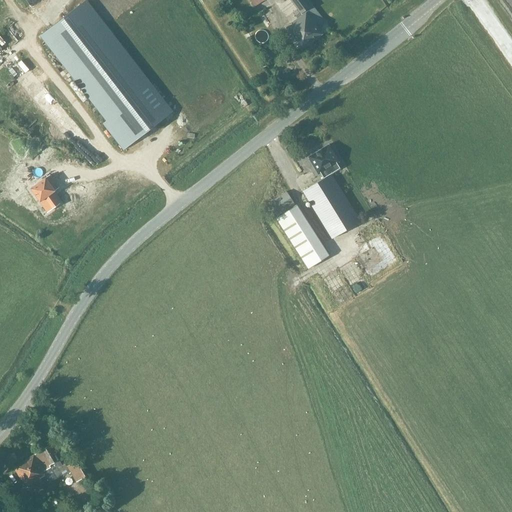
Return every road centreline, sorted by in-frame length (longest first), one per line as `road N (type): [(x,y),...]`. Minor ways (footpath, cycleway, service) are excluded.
road 1 (unclassified): [(0,431),(125,246),(437,0)]
road 2 (unknown): [(175,205),(141,159),(103,146),(27,43),(20,14)]
